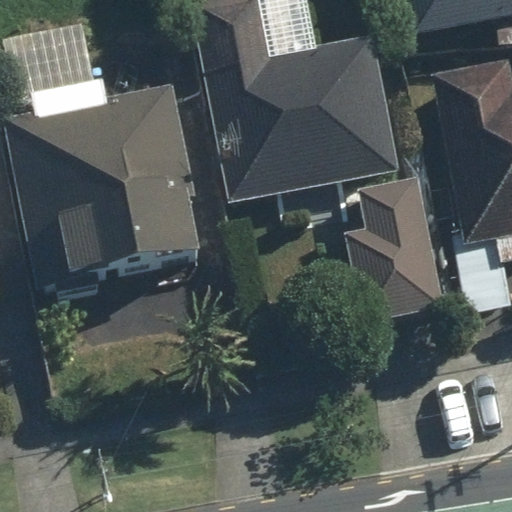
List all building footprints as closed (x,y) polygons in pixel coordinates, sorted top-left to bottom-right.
[(163,28),(157,0),(104,0),(112,38),(163,28)] [(511,0),(398,0),(408,50),(511,30),(511,0)] [(357,338),(440,322),(415,190),(396,193),(369,52),(271,71),(258,7),(185,21),(223,220),(331,199),(357,338)] [(511,105),(505,74),(422,92),(456,247),(442,250),(460,332),(511,321),(503,281),(511,278),(511,105)] [(100,128),(94,96),(21,111),(28,143),(1,149),(36,317),(208,281),(173,113),(100,128)]
